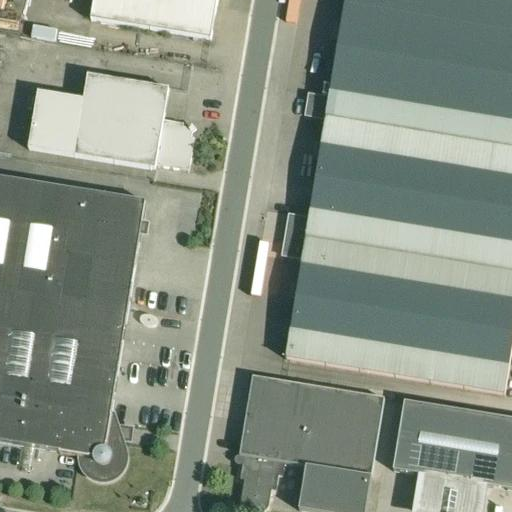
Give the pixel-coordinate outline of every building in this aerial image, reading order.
[(218,0),(94,0),(91,22),(211,42),(218,0)] [(511,355),(511,0),(345,0),(329,100),(309,96),(306,117),(326,121),(309,220),(289,217),(283,258),(303,261),(286,361),(505,397),(511,355)] [(29,151),(75,159),(156,172),(157,168),(189,174),(195,141),(192,140),(192,136),(188,130),(184,129),(184,126),(164,123),(169,91),(88,78),(84,102),(39,95),(29,151)] [(0,444),(60,454),(60,455),(82,459),(82,462),(83,468),(86,473),(90,477),(95,480),(100,482),(106,482),(111,481),(116,478),(120,474),(123,469),(125,464),(125,458),(124,453),(120,440),(115,439),(116,429),(113,418),(111,417),(146,204),(0,179),(0,444)] [(279,478),(283,478),(286,465),(307,469),(299,511),(366,511),(385,401),(253,379),(240,458),(244,458),(241,481),(245,482),(242,503),(242,504),(242,506),(242,507),(243,508),(244,510),(246,511),(247,511),(248,511),(266,511),(267,511),(268,511),(269,509),(269,508),(269,507),(272,492),(276,493),(279,478)] [(511,492),(511,421),(405,404),(394,473),(424,478),(418,511),(479,511),(483,488),(511,492)]
